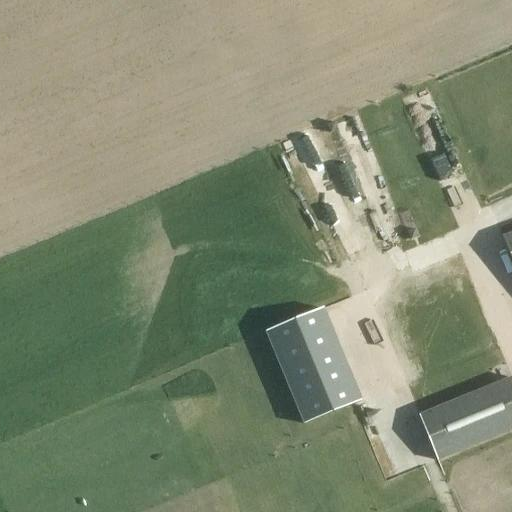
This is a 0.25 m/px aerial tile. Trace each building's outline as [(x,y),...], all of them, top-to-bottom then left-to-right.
[(443,108),(411,119),(416,134),(399,140),(404,152),(409,150),(417,172),(461,156),(443,108)] [(433,168),(438,184),(454,179),(449,163),(433,168)] [(415,231),(408,234),(411,241),(418,238),(415,231)] [(511,262),(511,233),(502,238),(511,262)] [(489,275),(439,285),(451,341),(478,336),(474,316),(496,311),(489,275)] [(324,309),(269,332),(306,424),(362,402),(324,309)] [(409,366),(445,349),(432,323),(397,340),(409,366)] [(411,375),(421,403),(454,391),(445,363),(411,375)] [(511,379),(419,417),(438,461),(511,430),(511,379)]
